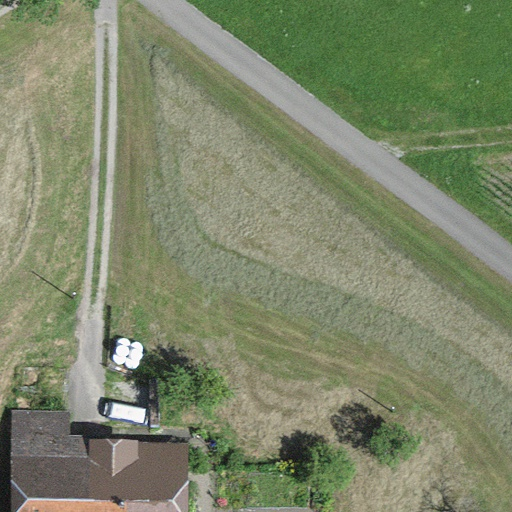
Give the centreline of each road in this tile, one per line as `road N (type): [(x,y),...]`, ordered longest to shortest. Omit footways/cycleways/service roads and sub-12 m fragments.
road 1 (residential): [(160,0),(511,264)]
road 2 (track): [(327,127),(459,134),(511,127)]
